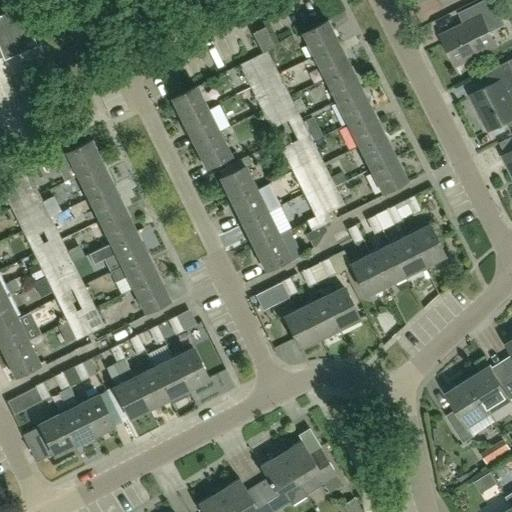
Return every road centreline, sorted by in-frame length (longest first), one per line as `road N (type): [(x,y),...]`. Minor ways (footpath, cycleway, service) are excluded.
road 1 (residential): [(277,391),(118,102),(115,75),(123,57),(235,0)]
road 2 (residential): [(511,259),(377,0)]
road 3 (residential): [(46,511),(277,391)]
road 4 (residential): [(394,391),(511,282)]
road 5 (residential): [(424,511),(394,391)]
road 6 (residential): [(277,391),(320,377),(394,391)]
